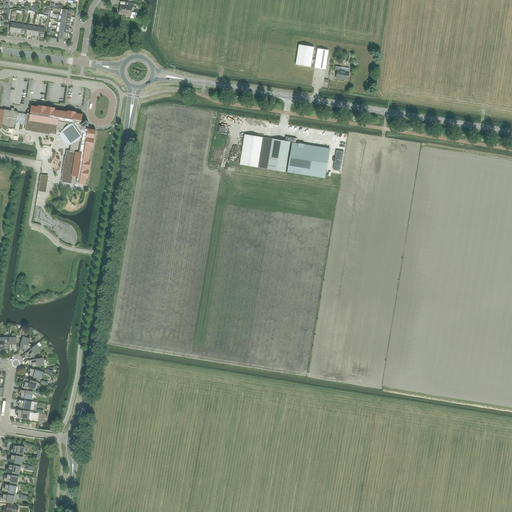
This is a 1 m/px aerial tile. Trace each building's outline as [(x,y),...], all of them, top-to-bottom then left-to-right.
[(125,5),(121,5),(120,10),(119,9),(119,13),(120,13),(119,14),(131,16),(132,8),(134,8),(134,4),(125,2),(125,5)] [(318,49),(316,60),(312,59),(314,47),(299,45),(296,65),(315,68),(325,69),(328,50),(318,49)] [(339,77),(339,79),(348,81),(349,72),(341,71),(341,67),(335,66),(334,72),(337,72),(336,76),(339,77)] [(96,130),(88,129),(88,128),(88,127),(88,125),(89,124),(87,121),(85,122),(85,121),(84,121),(84,120),(83,120),(82,120),(83,114),(82,114),(76,113),(76,112),(67,111),(67,112),(55,110),(55,108),(38,105),(38,107),(31,106),(30,114),(27,114),(17,113),(18,112),(14,111),(14,110),(11,109),(11,111),(4,109),(4,110),(0,109),(0,126),(8,128),(15,129),(16,123),(26,125),(25,129),(32,130),(31,130),(50,133),(50,132),(57,133),(57,130),(60,130),(61,132),(60,133),(69,145),(70,145),(71,145),(70,151),(68,151),(67,157),(66,157),(63,176),(64,176),(63,182),(72,184),(72,182),(85,185),(85,184),(86,178),(87,178),(90,161),(89,161),(91,147),(93,147),(96,130)] [(290,142),(272,139),(245,135),(240,165),(285,172),(290,142)] [(287,172),(324,179),(329,149),(292,143),(287,172)] [(333,170),(340,172),(344,152),(336,151),(333,170)] [(39,191),(45,192),(48,176),(41,175),(41,176),(40,182),(40,185),(39,188),(39,190),(39,191)] [(27,350),(30,339),(23,337),(19,350),(22,351),(23,349),(27,350)] [(32,358),(41,350),(36,345),(26,354),(28,356),(29,355),(32,358)] [(43,365),(44,365),(43,358),(29,360),(30,363),(32,363),(33,367),(36,367),(43,365)] [(29,375),(40,379),(42,372),(29,368),(28,371),(30,372),(29,375)] [(29,391),(30,388),(35,389),(37,382),(22,378),(21,381),(21,383),(20,383),(19,387),(22,388),(22,390),(29,391)] [(20,397),(32,399),(33,392),(29,391),(22,390),(19,390),(19,393),(21,393),(20,397)] [(19,407),(33,409),(34,402),(18,400),(17,403),(19,403),(19,407)] [(17,417),(29,419),(30,412),(16,409),(16,413),(18,413),(17,417)] [(15,443),(15,445),(13,445),(13,449),(11,448),(10,452),(23,454),(25,447),(20,446),(21,444),(15,443)] [(23,457),(17,456),(18,455),(11,453),(10,457),(11,457),(11,459),(9,458),(8,461),(21,464),(23,457)] [(19,474),(21,467),(9,464),(9,468),(6,468),(6,471),(19,474)] [(17,484),(19,477),(7,474),(6,478),(4,478),(4,481),(17,484)] [(15,493),(16,486),(5,484),(4,488),(2,488),(2,491),(15,493)] [(0,500),(13,503),(14,496),(3,494),(2,498),(0,497),(0,498),(0,500)]
